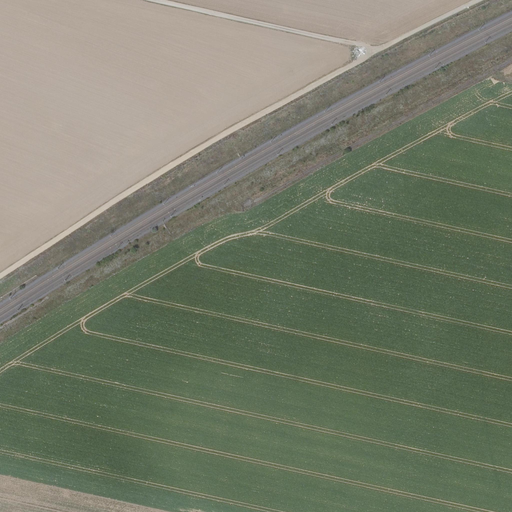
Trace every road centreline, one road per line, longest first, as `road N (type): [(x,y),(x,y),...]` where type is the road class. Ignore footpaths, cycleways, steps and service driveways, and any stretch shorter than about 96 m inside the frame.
road 1 (track): [(478,0),(217,137),(0,276)]
road 2 (track): [(166,0),(374,51)]
